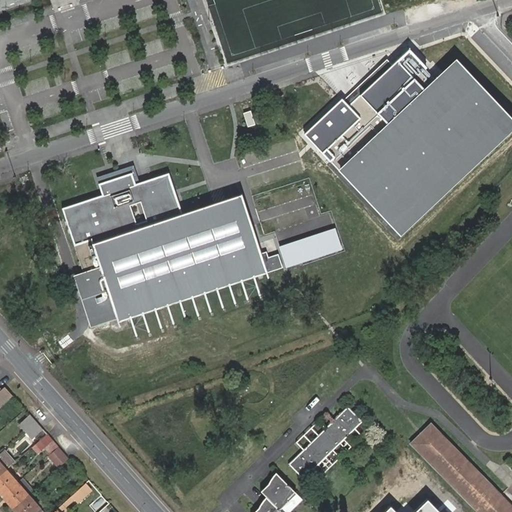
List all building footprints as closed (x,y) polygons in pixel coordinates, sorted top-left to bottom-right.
[(399,60),(349,107),(340,97),(303,132),(400,235),(511,130),(511,117),(458,61),(427,90),(399,60)] [(243,114),(247,127),(255,125),(250,112),(243,114)] [(302,159),(284,161),(285,176),(304,174),(302,159)] [(96,178),(98,184),(131,173),(135,183),(139,182),(133,166),(96,178)] [(102,194),(61,208),(82,271),(73,274),(90,325),(116,317),(117,321),(122,319),(121,316),(125,315),(126,318),(258,275),(257,272),(261,271),(262,274),(267,272),(261,254),(242,195),(181,214),(168,172),(139,182),(135,183),(131,173),(98,184),(102,194)] [(267,252),(261,254),(267,272),(281,267),(277,254),(268,257),(267,252)] [(57,265),(48,267),(51,275),(59,273),(57,265)] [(1,391),(0,390),(0,406),(11,396),(4,388),(1,391)] [(304,480),(308,476),(363,422),(347,406),(288,464),(302,478),(304,480)] [(29,415),(18,426),(24,432),(35,421),(29,415)] [(24,432),(23,432),(30,440),(31,439),(38,432),(42,428),(35,421),(24,432)] [(475,511),(508,511),(496,499),(500,496),(430,424),(410,444),(475,511)] [(38,432),(31,439),(36,444),(43,437),(38,432)] [(36,444),(34,445),(40,452),(45,447),(53,440),(47,433),(43,437),(36,444)] [(59,446),(53,440),(45,447),(51,453),(59,446)] [(51,453),(45,458),(55,469),(65,461),(69,456),(59,446),(51,453)] [(0,493),(2,496),(17,482),(6,470),(0,475),(0,493)] [(294,493),(277,474),(260,491),(267,498),(252,511),(279,511),(278,510),(294,493)] [(12,508),(27,494),(17,482),(2,496),(12,508)] [(78,502),(92,491),(86,484),(73,496),(78,502)] [(43,511),(27,494),(12,508),(15,511),(43,511)] [(511,511),(511,508),(500,496),(496,499),(508,511),(511,511)] [(439,511),(427,499),(413,511),(395,511),(389,505),(382,511),(439,511)]
